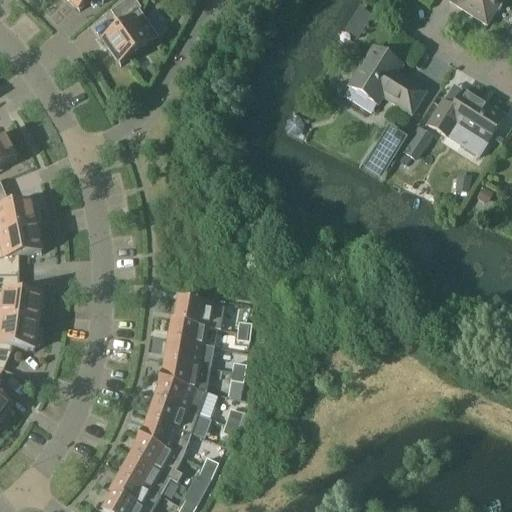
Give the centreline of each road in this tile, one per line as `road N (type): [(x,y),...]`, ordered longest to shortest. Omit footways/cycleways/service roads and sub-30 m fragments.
road 1 (tertiary): [(85,161),(105,289),(93,375),(30,490),(0,510)]
road 2 (residential): [(85,161),(143,121),(221,0)]
road 3 (tertiary): [(0,37),(85,161)]
